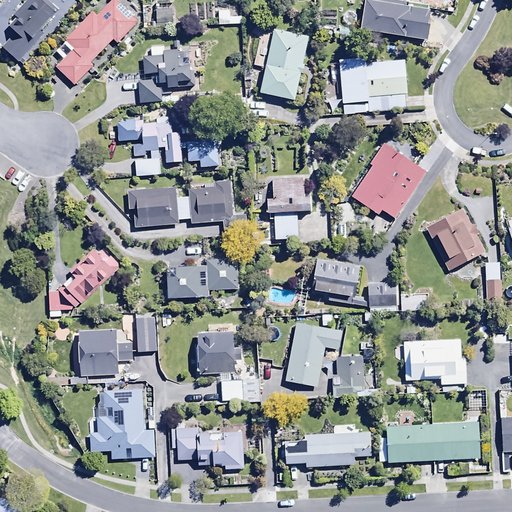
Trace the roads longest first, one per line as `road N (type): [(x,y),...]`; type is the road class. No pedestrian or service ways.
road 1 (residential): [(511,144),(472,144),(456,132),(442,102),(449,70),(490,0)]
road 2 (residential): [(152,511),(45,472),(0,436)]
road 3 (residential): [(511,505),(391,511)]
